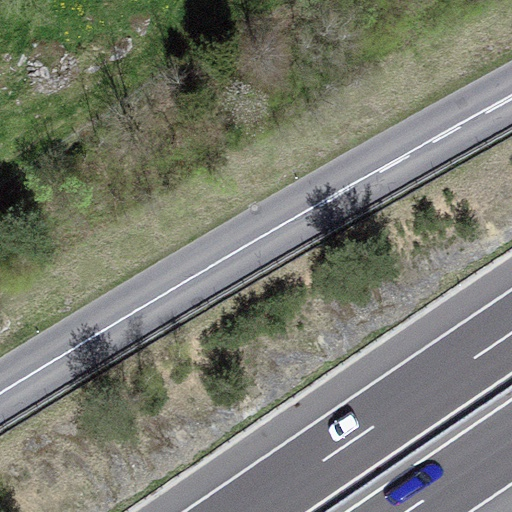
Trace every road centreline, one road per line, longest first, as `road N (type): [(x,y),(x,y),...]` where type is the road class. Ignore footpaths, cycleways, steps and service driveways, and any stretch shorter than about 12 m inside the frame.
road 1 (tertiary): [(511,82),(0,379)]
road 2 (motorway): [(511,334),(249,511)]
road 3 (motorway): [(411,511),(511,444)]
